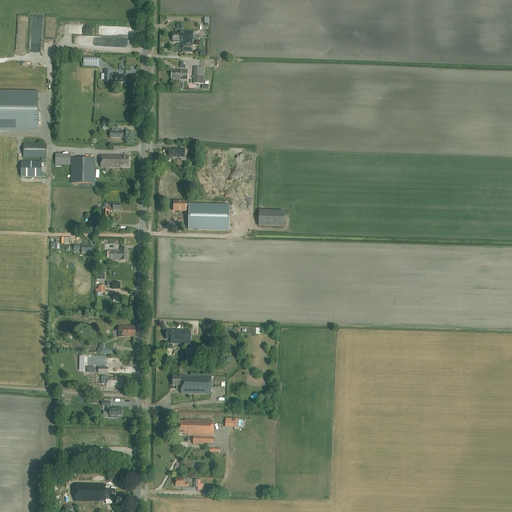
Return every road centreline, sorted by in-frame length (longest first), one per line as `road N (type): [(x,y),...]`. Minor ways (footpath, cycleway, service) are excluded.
road 1 (tertiary): [(137,511),(146,0)]
road 2 (track): [(149,234),(285,230),(287,215)]
road 3 (track): [(142,234),(0,232)]
road 4 (track): [(0,386),(139,396)]
